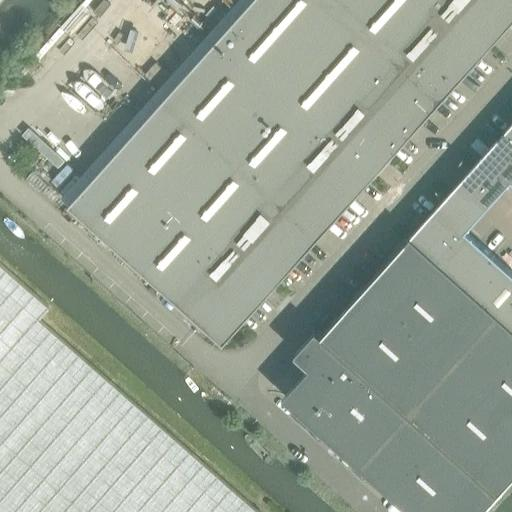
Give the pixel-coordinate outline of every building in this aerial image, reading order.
[(384,153),(511,10),(511,0),(249,0),(68,202),(218,337),(366,173),(369,176),(387,156),(384,153)] [(472,173),(471,173),(495,195),(510,179),(511,180),(511,129),(472,173)] [(441,208),(414,237),(409,233),(408,234),(466,286),(493,255),(441,208)] [(408,234),(319,333),(314,338),(310,345),(308,352),(308,359),(311,366),(315,371),(316,372),(374,424),(347,453),(411,511),(478,511),(511,474),(511,327),(496,312),(466,286),(408,234)] [(511,294),(511,272),(493,255),(466,286),(496,312),(511,294)] [(0,511),(256,511),(258,510),(38,316),(48,304),(0,261),(0,511)] [(511,294),(496,312),(511,327),(511,294)]
